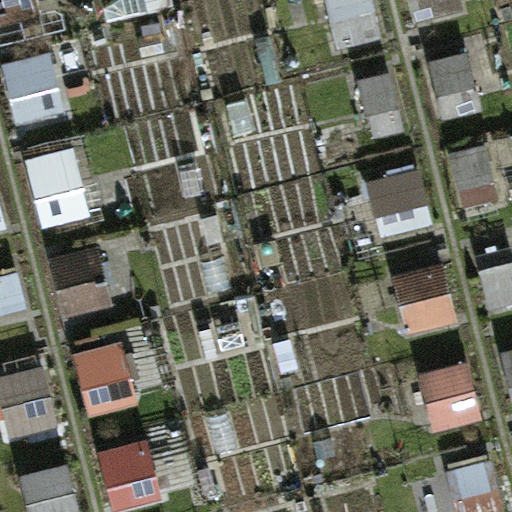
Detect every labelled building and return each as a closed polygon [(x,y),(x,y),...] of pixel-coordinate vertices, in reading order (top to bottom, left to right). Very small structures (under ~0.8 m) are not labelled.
[(324,0),(340,49),(386,35),(375,0),(324,0)] [(408,0),(411,19),(463,12),(461,0),(408,0)] [(4,63),(17,128),(70,117),(56,53),(4,63)] [(468,53),(431,62),(444,121),(482,112),(468,53)] [(371,138),(405,133),(396,74),(362,79),(371,138)] [(73,150),(29,162),(46,224),(91,212),(73,150)] [(421,165),(367,179),(383,239),(436,225),(421,165)] [(62,316),(113,309),(105,249),(54,256),(62,316)] [(511,306),(511,252),(482,256),(489,310),(511,306)] [(449,264),(395,276),(408,334),(462,322),(449,264)] [(88,414),(139,403),(125,341),(74,352),(88,414)] [(435,433),(486,421),(471,361),(421,373),(435,433)] [(43,367),(0,380),(0,397),(14,443),(62,428),(43,367)] [(114,511),(168,498),(151,437),(98,452),(114,511)] [(459,510),(501,501),(492,461),(450,470),(459,510)] [(31,511),(83,511),(71,464),(22,478),(31,511)]
